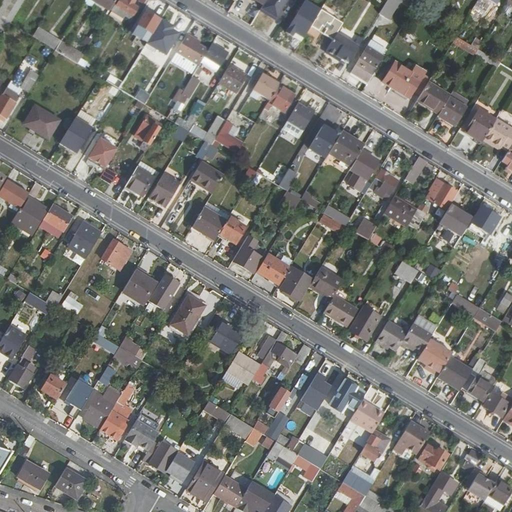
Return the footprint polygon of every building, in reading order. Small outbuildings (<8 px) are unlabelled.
[(7,0),(0,11),(0,16),(10,23),(24,0),(7,0)] [(96,0),(111,9),(115,0),(96,0)] [(118,0),(113,10),(123,16),(127,11),(133,15),(138,6),(133,4),(135,0),(118,0)] [(265,0),(263,4),(257,13),(274,24),(281,12),(271,7),(274,0),(265,0)] [(284,0),(283,4),(291,8),(295,0),(284,0)] [(395,0),(385,0),(379,11),(387,16),(396,0),(395,0)] [(395,0),(396,0),(411,9),(416,0),(395,0)] [(476,0),(473,6),(478,9),(483,0),(476,0)] [(511,0),(506,0),(502,11),(511,14),(511,11),(511,0)] [(141,8),(133,22),(151,33),(158,23),(160,20),(141,8)] [(312,23),(310,27),(332,39),(333,37),(337,30),(342,22),(320,9),(312,23)] [(0,16),(0,29),(5,32),(10,23),(0,16)] [(299,24),(308,30),(310,27),(312,23),(303,18),(299,24)] [(158,23),(151,33),(156,37),(163,26),(158,23)] [(38,28),(32,37),(35,39),(38,40),(43,31),(38,28)] [(130,29),(121,43),(126,46),(135,32),(130,29)] [(38,40),(55,50),(60,42),(43,31),(38,40)] [(340,59),(347,64),(358,47),(336,33),(325,50),(326,55),(331,57),(335,56),(340,59)] [(188,34),(176,53),(198,66),(199,65),(208,50),(199,45),(193,41),(194,38),(188,34)] [(134,39),(127,49),(133,53),(140,43),(134,39)] [(60,42),(55,50),(76,64),(80,59),(82,55),(60,42)] [(208,50),(199,65),(215,75),(228,54),(212,44),(208,50)] [(358,58),(350,72),(367,82),(382,57),(372,50),(365,47),(358,58)] [(80,59),(76,64),(83,68),(86,63),(80,59)] [(395,63),(382,82),(407,98),(412,92),(420,79),(395,63)] [(230,65),(219,82),(236,93),(246,76),(230,65)] [(106,69),(102,76),(110,80),(113,74),(106,69)] [(31,71),(21,88),(28,93),(39,76),(31,71)] [(263,74),(254,90),(270,100),(278,86),(279,84),(263,74)] [(426,83),(420,79),(412,92),(418,95),(426,83)] [(418,95),(416,99),(439,113),(445,103),(449,96),(426,82),(426,83),(418,95)] [(186,86),(172,109),(177,112),(191,89),(186,86)] [(278,86),(270,100),(268,102),(283,111),(293,95),(278,86)] [(5,89),(0,96),(0,119),(3,121),(17,97),(5,89)] [(300,100),(291,115),(307,124),(316,109),(308,105),(300,100)] [(439,113),(437,115),(453,125),(461,113),(445,103),(439,113)] [(23,125),(48,140),(58,122),(34,107),(23,125)] [(480,110),(466,133),(482,143),(485,139),(496,120),(480,110)] [(144,121),(152,126),(153,124),(156,120),(147,115),(144,121)] [(216,116),(202,139),(204,141),(211,145),(214,140),(223,124),(225,121),(216,116)] [(91,128),(74,118),(58,144),(63,147),(64,145),(70,148),(69,150),(75,154),(91,128)] [(143,120),(134,134),(150,144),(160,128),(153,124),(152,126),(144,121),(143,120)] [(496,120),(485,139),(501,148),(502,147),(507,151),(511,142),(511,128),(497,120),(496,120)] [(223,124),(214,140),(237,154),(242,144),(226,135),(230,128),(223,124)] [(329,152),(341,133),(336,130),(335,132),(333,134),(330,132),(332,130),(323,125),(309,148),(325,159),(329,152)] [(341,133),(329,152),(352,165),(354,163),(361,151),(365,144),(357,139),(355,142),(341,133)] [(106,168),(117,150),(100,140),(89,159),(105,169),(106,168)] [(204,141),(194,156),(201,161),(203,158),(211,145),(204,141)] [(211,145),(203,158),(210,163),(218,149),(211,145)] [(378,161),(361,151),(354,163),(358,166),(348,182),(361,190),(378,161)] [(501,161),(508,165),(506,168),(511,171),(511,170),(511,155),(506,152),(501,161)] [(418,157),(405,179),(412,183),(425,161),(418,157)] [(200,162),(189,180),(197,185),(198,185),(199,183),(213,192),(223,176),(200,162)] [(135,167),(124,186),(142,197),(153,178),(135,167)] [(105,169),(99,178),(110,184),(115,174),(106,168),(105,169)] [(297,174),(289,168),(278,186),(287,191),(297,174)] [(376,178),(383,182),(379,188),(384,191),(388,194),(397,179),(381,169),(376,178)] [(317,178),(323,181),(321,184),(326,187),(327,185),(334,189),(338,182),(321,171),(317,178)] [(157,185),(149,198),(158,203),(164,207),(167,201),(177,184),(162,175),(156,185),(157,185)] [(383,182),(376,178),(370,188),(377,192),(383,182)] [(431,191),(426,198),(446,210),(457,192),(435,179),(428,190),(431,191)] [(0,190),(0,196),(12,203),(10,207),(17,212),(19,210),(28,195),(6,181),(0,190)] [(36,183),(29,194),(35,198),(42,186),(36,183)] [(277,205),(291,213),(300,199),(286,191),(277,205)] [(316,208),(320,201),(305,191),(300,199),(316,208)] [(390,203),(384,213),(406,227),(416,209),(395,196),(390,203)] [(17,212),(10,223),(31,236),(47,210),(28,199),(21,211),(19,210),(17,212)] [(378,203),(376,208),(384,213),(390,203),(385,200),(382,206),(378,203)] [(422,204),(418,209),(424,213),(428,207),(422,204)] [(460,236),(471,218),(450,205),(439,223),(460,236)] [(55,207),(46,221),(64,233),(73,218),(55,207)] [(203,208),(192,227),(213,241),(217,235),(225,222),(203,208)] [(473,223),(490,234),(499,219),(481,208),(473,223)] [(319,222),(339,235),(345,226),(332,219),(331,220),(323,216),(319,222)] [(225,222),(217,235),(234,244),(244,228),(228,218),(225,222)] [(82,223),(73,238),(91,249),(100,234),(82,223)] [(353,232),(367,240),(371,234),(357,226),(353,232)] [(250,231),(244,241),(249,244),(255,234),(250,231)] [(112,241),(101,260),(118,270),(130,252),(112,241)] [(244,247),(234,264),(250,274),(256,264),(260,258),(251,252),(244,247)] [(48,262),(53,254),(45,248),(39,256),(48,262)] [(256,270),(263,273),(262,276),(278,286),(283,278),(289,267),(267,253),(256,270)] [(396,269),(413,279),(418,271),(411,267),(401,261),(396,269)] [(429,264),(424,273),(436,279),(441,269),(429,264)] [(286,280),(279,289),(297,301),(303,290),(305,291),(308,286),(312,280),(290,267),(289,267),(283,278),(286,280)] [(308,286),(331,300),(333,295),(342,281),(320,267),(312,280),(308,286)] [(146,304),(157,285),(142,276),(144,274),(137,269),(123,290),(146,304)] [(165,276),(156,291),(149,302),(163,310),(165,306),(178,285),(165,276)] [(18,288),(13,296),(21,301),(26,294),(18,288)] [(53,290),(45,300),(53,307),(61,296),(53,290)] [(78,314),(83,304),(75,301),(78,295),(69,291),(61,305),(78,314)] [(27,299),(51,314),(55,308),(31,293),(27,299)] [(511,296),(505,293),(500,301),(507,306),(511,298),(511,296)] [(479,308),(456,294),(452,302),(475,316),(479,308)] [(323,313),(346,328),(357,310),(333,295),(331,300),(323,313)] [(187,296),(169,326),(186,335),(203,306),(187,296)] [(362,308),(348,331),(365,342),(379,318),(362,308)] [(414,322),(433,331),(437,324),(417,315),(414,322)] [(443,322),(451,324),(453,316),(444,315),(443,322)] [(511,317),(510,321),(504,317),(501,321),(511,327),(511,317)] [(82,324),(97,333),(99,330),(84,321),(82,324)] [(387,321),(375,342),(381,346),(382,344),(388,347),(395,352),(400,344),(406,333),(387,321)] [(221,322),(209,342),(230,354),(241,337),(229,330),(230,328),(221,322)] [(406,333),(400,344),(406,348),(408,346),(413,349),(420,353),(427,342),(432,335),(412,323),(406,333)] [(1,341),(0,343),(10,350),(21,332),(11,326),(1,341)] [(276,340),(263,361),(259,367),(256,373),(260,376),(271,359),(289,369),(295,359),(296,357),(280,347),(287,335),(281,332),(276,340)] [(269,336),(257,357),(263,361),(276,340),(269,336)] [(420,353),(418,358),(426,363),(433,367),(431,370),(439,375),(449,359),(450,356),(427,342),(420,353)] [(303,345),(296,357),(295,359),(302,363),(310,349),(303,345)] [(119,347),(115,355),(126,361),(130,354),(119,347)] [(29,351),(19,367),(21,369),(31,353),(29,351)] [(237,354),(226,372),(248,385),(256,373),(259,367),(237,354)] [(439,375),(436,379),(444,384),(446,380),(460,389),(460,388),(471,372),(449,359),(439,375)] [(471,372),(460,388),(482,402),(491,388),(476,379),(483,367),(476,362),(471,372)] [(106,386),(115,371),(107,366),(98,380),(106,386)] [(21,369),(12,383),(23,389),(32,375),(35,370),(32,368),(29,373),(21,369)] [(327,378),(317,372),(301,400),(304,402),(315,408),(317,410),(331,385),(324,381),(327,378)] [(256,373),(248,385),(246,389),(254,394),(258,386),(256,385),(262,377),(260,376),(256,373)] [(49,377),(41,391),(56,401),(65,386),(49,377)] [(343,382),(329,406),(340,412),(344,406),(351,410),(361,393),(343,382)] [(281,389),(270,408),(274,411),(272,415),(275,417),(287,397),(289,394),(281,389)] [(289,394),(287,397),(291,399),(296,391),(292,389),(289,394)] [(97,395),(82,418),(100,429),(110,412),(112,409),(114,406),(97,395)] [(70,396),(66,403),(64,402),(58,410),(73,419),(83,404),(70,396)] [(488,397),(480,410),(498,421),(508,404),(494,396),(491,400),(488,397)] [(119,397),(114,406),(112,409),(115,411),(123,399),(119,397)] [(296,408),(299,410),(304,402),(301,400),(296,408)] [(361,400),(349,420),(356,424),(368,405),(361,400)] [(208,401),(203,409),(211,414),(216,406),(208,401)] [(315,408),(304,402),(299,410),(310,416),(315,408)] [(511,404),(502,420),(511,425),(511,404)] [(377,410),(368,405),(356,424),(365,429),(371,433),(383,414),(377,410)] [(216,406),(211,414),(219,418),(215,424),(222,429),(225,423),(231,414),(216,406)] [(110,412),(100,429),(99,430),(116,440),(127,422),(110,412)] [(225,423),(248,437),(253,429),(231,414),(225,423)] [(159,434),(137,420),(124,441),(132,446),(134,443),(148,452),(154,442),(159,434)] [(410,421),(397,443),(405,448),(416,454),(429,433),(410,421)] [(371,433),(357,455),(369,463),(376,453),(371,449),(379,437),(372,432),(371,433)] [(276,441),(286,445),(289,438),(279,434),(276,441)] [(28,437),(24,444),(30,448),(35,440),(28,437)] [(142,461),(163,474),(177,451),(162,441),(159,445),(154,442),(148,452),(146,455),(142,461)] [(134,443),(132,446),(146,455),(148,452),(134,443)] [(405,448),(397,443),(392,450),(401,455),(405,448)] [(304,445),(297,455),(312,464),(320,469),(323,464),(314,457),(317,453),(304,445)] [(417,460),(424,464),(425,462),(428,464),(434,468),(438,471),(447,456),(436,449),(435,451),(426,446),(417,460)] [(0,448),(0,469),(10,452),(0,448)] [(288,449),(283,456),(293,462),(297,455),(288,449)] [(194,462),(177,452),(165,472),(175,478),(174,480),(181,484),(194,462)] [(467,456),(463,462),(471,467),(475,461),(467,456)] [(26,461),(16,477),(37,490),(47,474),(26,461)] [(202,463),(186,490),(205,502),(222,475),(202,463)] [(312,464),(305,475),(313,480),(320,469),(312,464)] [(417,467),(412,474),(418,477),(422,470),(417,467)] [(64,470),(54,487),(75,500),(86,483),(64,470)] [(347,471),(340,482),(346,485),(349,480),(346,479),(350,472),(347,471)] [(487,495),(494,483),(484,478),(483,480),(476,475),(466,491),(466,492),(482,502),(483,501),(487,495)] [(224,476),(213,495),(235,508),(247,490),(224,476)] [(360,479),(353,490),(356,491),(359,493),(365,482),(360,479)] [(511,489),(496,480),(487,495),(503,504),(511,489)] [(263,511),(273,496),(251,482),(247,490),(236,508),(242,511),(250,511),(253,508),(259,511),(263,511)] [(365,482),(359,493),(364,496),(367,491),(371,485),(365,482)] [(433,484),(423,500),(425,502),(419,511),(441,511),(444,507),(435,502),(442,490),(433,484)] [(356,491),(343,511),(353,511),(356,509),(358,505),(364,496),(359,493),(356,491)] [(367,491),(364,496),(380,505),(383,500),(367,491)] [(483,501),(499,510),(503,504),(487,495),(483,501)] [(358,505),(369,511),(383,511),(386,509),(384,508),(380,505),(364,496),(358,505)] [(275,497),(265,511),(289,511),(292,507),(275,497)] [(423,500),(417,510),(419,511),(425,502),(423,500)]
